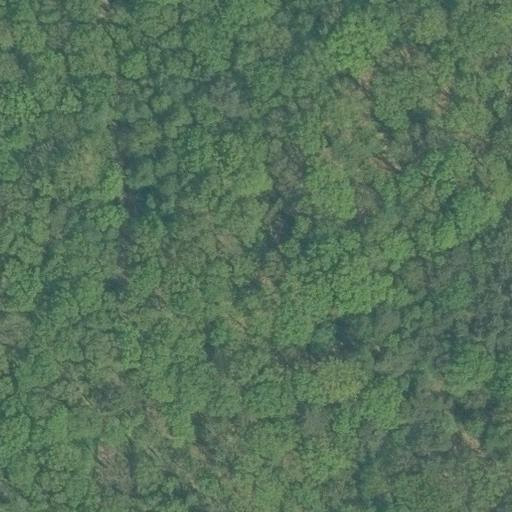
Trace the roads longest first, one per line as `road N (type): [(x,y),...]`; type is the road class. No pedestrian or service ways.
road 1 (track): [(467,0),(121,220),(0,272)]
road 2 (track): [(108,511),(121,220),(108,0)]
